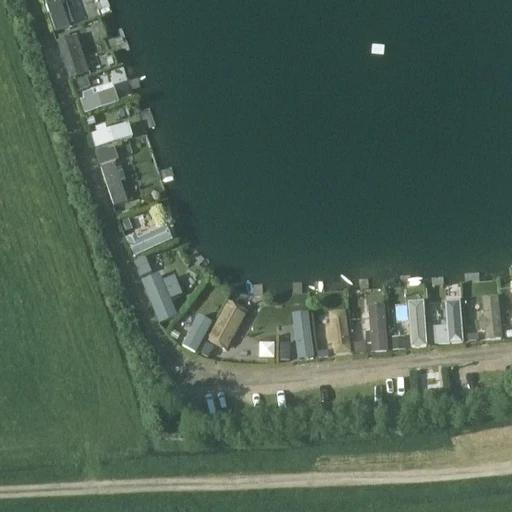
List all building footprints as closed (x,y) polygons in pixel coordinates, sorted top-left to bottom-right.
[(43,0),(55,33),(68,29),(68,27),(72,25),(63,0),(43,0)] [(71,40),(60,44),(55,45),(69,83),(84,78),(71,40)] [(82,97),(83,102),(80,104),(84,117),(118,106),(113,92),(93,99),(92,93),(82,97)] [(94,131),(95,136),(91,137),(95,151),(132,141),(128,127),(106,133),(104,128),(94,131)] [(123,173),(117,175),(114,166),(100,170),(113,210),(127,205),(120,185),(126,183),(123,173)] [(124,241),(133,260),(172,243),(165,229),(138,242),(135,236),(124,241)] [(479,335),(484,335),(486,345),(502,343),(497,301),(481,303),(483,322),(478,322),(479,335)] [(400,347),(419,348),(421,304),(402,303),(400,347)] [(436,323),(436,304),(423,304),(423,323),(436,323)] [(440,332),(433,332),(434,348),(463,346),(459,305),(444,306),(446,329),(440,330),(440,332)] [(208,346),(225,355),(246,315),(229,306),(208,346)] [(368,311),(371,349),(372,357),(387,356),(383,309),(368,311)] [(331,341),(332,347),(333,359),(350,357),(344,315),(328,317),(330,331),(325,331),(326,342),(331,341)] [(293,358),(298,357),(299,364),(313,362),(309,320),(294,322),(297,346),(292,347),(293,358)] [(178,353),(186,343),(163,326),(156,336),(178,353)] [(280,346),(279,364),(289,364),(289,346),(280,346)] [(424,410),(440,408),(439,393),(423,395),(424,410)]
